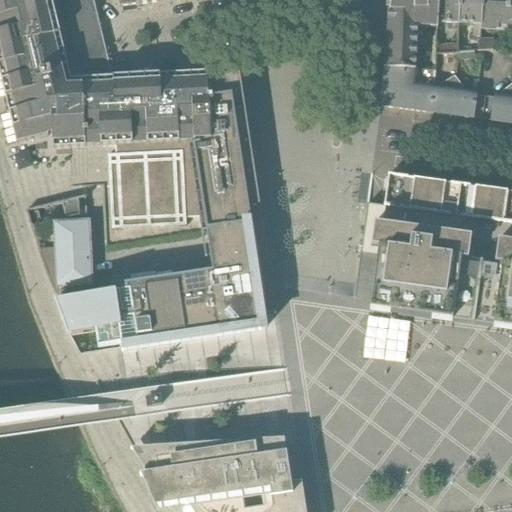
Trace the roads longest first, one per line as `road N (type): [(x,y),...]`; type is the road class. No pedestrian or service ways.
road 1 (residential): [(306,0),(113,21),(108,0)]
road 2 (residential): [(367,124),(378,0)]
